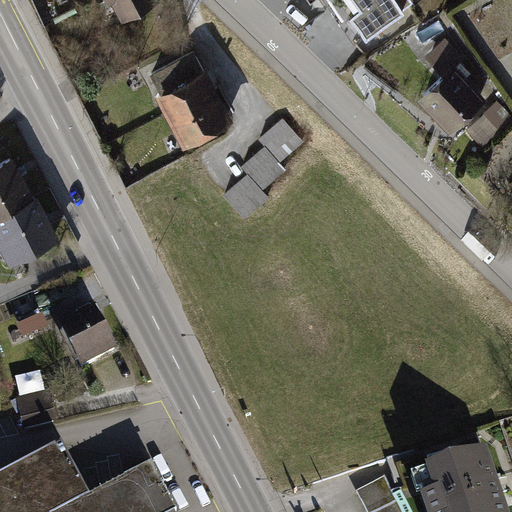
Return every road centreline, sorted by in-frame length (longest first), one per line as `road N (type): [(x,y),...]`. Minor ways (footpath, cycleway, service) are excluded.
road 1 (secondary): [(0,21),(255,511)]
road 2 (residential): [(511,272),(230,0)]
